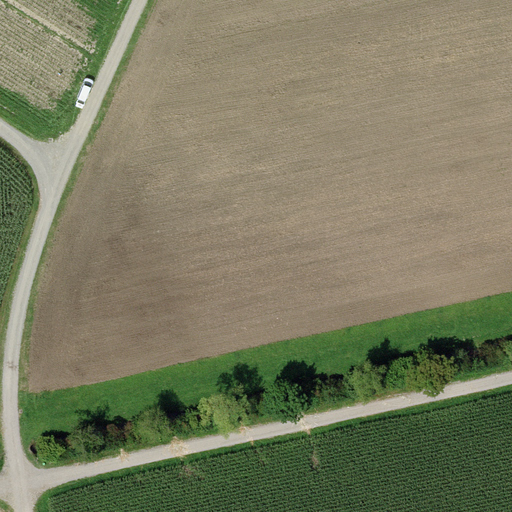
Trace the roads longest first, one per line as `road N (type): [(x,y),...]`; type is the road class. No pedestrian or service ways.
road 1 (track): [(140,0),(63,170),(20,309),(11,426),(24,511)]
road 2 (track): [(511,376),(0,490)]
